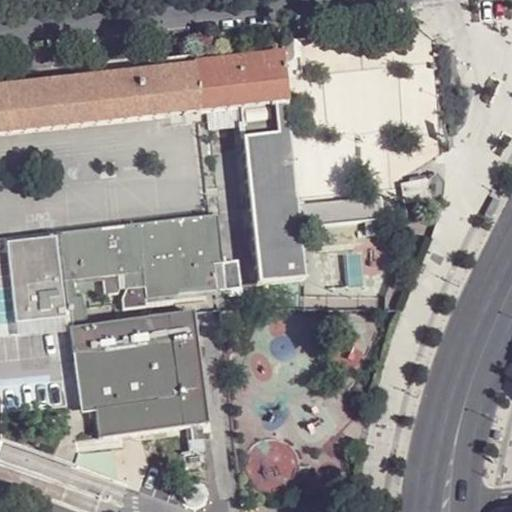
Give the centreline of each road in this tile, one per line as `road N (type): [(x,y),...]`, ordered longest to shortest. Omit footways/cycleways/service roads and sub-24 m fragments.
road 1 (secondary): [(447,502),(474,373),(511,280)]
road 2 (unknown): [(226,511),(208,319)]
road 3 (residential): [(0,32),(166,13)]
road 4 (residential): [(166,13),(293,0)]
